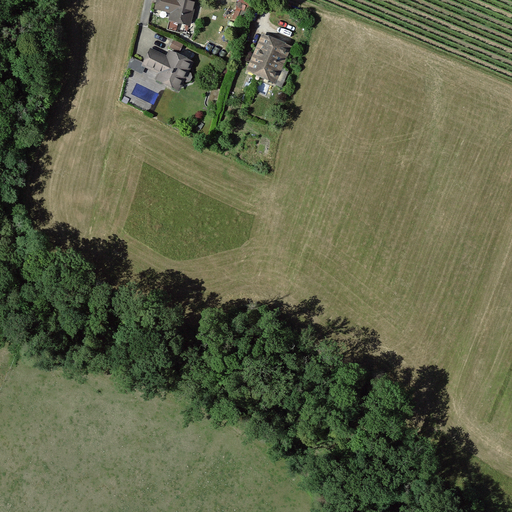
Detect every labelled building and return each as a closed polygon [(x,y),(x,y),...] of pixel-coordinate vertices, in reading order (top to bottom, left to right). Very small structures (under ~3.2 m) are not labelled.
[(191,26),(198,0),(157,0),(156,6),(172,11),(170,20),(191,26)] [(238,0),(227,0),(225,4),(235,8),(238,0)] [(233,35),(221,31),(217,43),(229,47),(233,35)] [(291,46),(262,34),(246,74),(275,85),(291,46)] [(193,62),(169,51),(166,57),(151,50),(143,66),(158,73),(155,80),(178,92),(193,62)]
